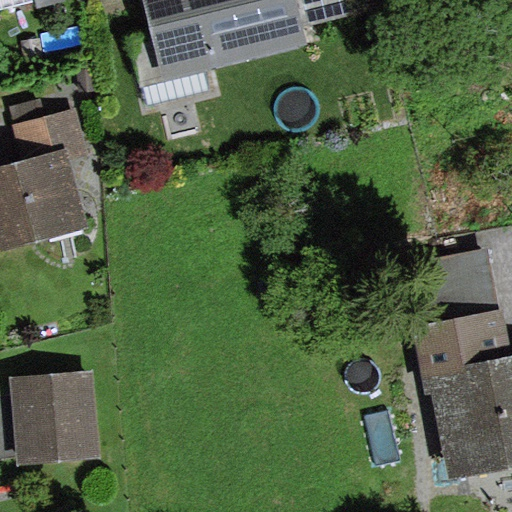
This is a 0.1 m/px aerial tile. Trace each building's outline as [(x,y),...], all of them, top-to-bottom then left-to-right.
[(361,9),(358,0),(152,0),(169,68),(297,38),(294,25),(361,9)] [(18,126),(28,167),(0,173),(0,238),(80,219),(65,159),(85,154),(74,112),(18,126)] [(490,320),(477,251),(416,262),(430,333),(425,333),(433,375),(446,384),(460,459),(511,448),(511,371),(504,373),(494,320),(490,320)] [(16,379),(19,420),(90,415),(87,373),(16,379)] [(90,415),(19,420),(22,461),(93,456),(90,415)]
